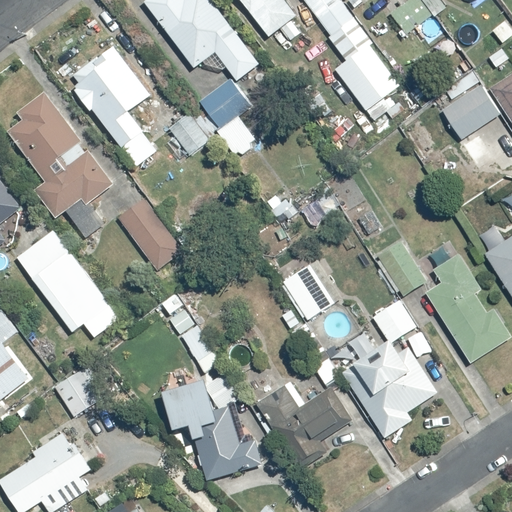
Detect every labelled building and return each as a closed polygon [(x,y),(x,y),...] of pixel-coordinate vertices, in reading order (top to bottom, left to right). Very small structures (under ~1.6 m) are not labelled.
[(187,0),(186,0),(151,0),(147,3),(196,68),(217,53),(239,81),(261,65),(211,0),(187,0)] [(242,0),(272,38),(284,28),(294,40),(307,29),(284,0),(242,0)] [(307,0),(333,34),(329,37),(355,71),(352,73),(360,83),(387,63),(340,0),(307,0)] [(435,15),(423,0),(406,0),(391,11),(409,35),(435,15)] [(423,0),(435,15),(437,18),(449,9),(442,0),(423,0)] [(511,39),(511,28),(507,21),(493,31),(503,45),(511,39)] [(153,98),(117,44),(75,73),(82,84),(76,88),(100,122),(103,120),(136,167),(158,152),(131,113),(153,98)] [(511,59),(503,47),(489,57),(499,71),(511,61),(511,59)] [(476,70),(467,56),(450,67),(459,81),(476,70)] [(511,75),(492,89),(511,119),(511,75)] [(252,108),(233,81),(201,102),(239,157),(258,143),(240,117),(252,108)] [(501,114),(482,85),(443,112),(463,141),(457,144),(479,176),(498,163),(476,131),(501,114)] [(115,185),(47,92),(20,111),(26,119),(10,131),(47,183),(39,189),(49,204),(39,212),(49,226),(85,200),(89,204),(115,185)] [(211,140),(191,112),(170,127),(191,155),(211,140)] [(0,246),(7,240),(0,231),(0,223),(21,207),(0,179),(0,246)] [(184,250),(146,200),(121,219),(159,269),(184,250)] [(372,210),(354,223),(366,241),(384,227),(372,210)] [(81,263),(56,229),(19,257),(74,332),(86,324),(96,338),(122,319),(81,263)] [(511,239),(487,255),(511,293),(511,239)] [(429,282),(405,241),(378,256),(402,298),(429,282)] [(483,290),(461,254),(437,269),(445,282),(428,293),(472,364),(511,339),(511,335),(496,309),(489,313),(477,293),(483,290)] [(336,304),(312,265),(284,282),(309,321),(336,304)] [(224,363),(178,293),(161,305),(207,374),(224,363)] [(419,326),(402,300),(374,318),(392,345),(419,326)] [(0,410),(5,406),(2,402),(40,373),(0,321),(0,410)] [(401,354),(395,345),(371,360),(346,376),(387,439),(416,421),(411,413),(440,394),(410,348),(401,354)] [(332,358),(314,369),(326,388),(344,377),(332,358)] [(253,436),(243,439),(233,405),(242,402),(234,375),(166,396),(178,433),(193,428),(210,482),(262,466),(256,447),(253,436)] [(273,422),(301,470),(329,454),(321,440),(352,422),(333,390),(309,404),(295,380),(260,400),(273,422)] [(93,470),(67,430),(35,451),(39,456),(0,481),(20,511),(27,511),(44,501),(51,511),(54,511),(90,489),(82,478),(93,470)]
